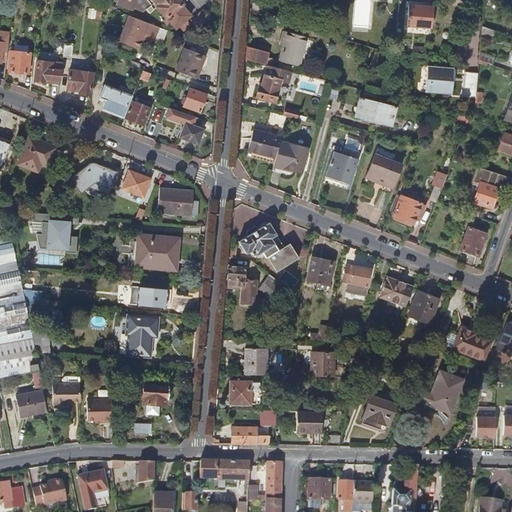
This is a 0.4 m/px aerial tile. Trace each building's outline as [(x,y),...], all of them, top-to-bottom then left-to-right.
[(117,0),(116,3),(131,9),(133,7),(142,10),(145,7),(148,11),(155,5),(165,18),(163,20),(166,24),(170,21),(176,28),(179,25),(183,30),(190,24),(186,19),(191,15),(182,4),(183,4),(179,0),(117,0)] [(370,24),(370,0),(353,0),(354,24),(370,24)] [(433,27),(434,2),(407,1),(406,26),(433,27)] [(273,7),(271,16),(280,18),(283,10),(273,7)] [(87,18),(95,18),(96,9),(89,8),(87,18)] [(197,27),(209,17),(203,10),(191,19),(197,27)] [(160,27),(129,15),(120,40),(139,48),(143,39),(145,34),(148,35),(156,38),(160,27)] [(493,38),(496,30),(482,25),(481,34),(493,38)] [(299,66),(307,37),(283,31),(280,41),(284,42),(279,61),(299,66)] [(6,62),(9,34),(2,34),(1,43),(0,42),(0,62),(1,62),(1,61),(6,62)] [(71,58),(73,43),(65,42),(63,56),(71,58)] [(104,59),(106,45),(98,42),(96,58),(104,59)] [(267,57),(268,52),(258,49),(259,46),(250,43),(249,47),(247,46),(247,48),(246,59),(267,64),(272,66),(274,59),(267,57)] [(27,52),(28,45),(15,44),(14,51),(27,52)] [(185,47),(175,69),(196,77),(205,55),(185,47)] [(28,73),(30,53),(27,52),(14,51),(10,51),(8,71),(28,73)] [(493,64),(496,57),(480,51),(479,59),(493,64)] [(142,69),(145,60),(131,55),(128,64),(142,69)] [(60,83),(62,62),(37,59),(34,80),(60,83)] [(272,101),(279,78),(287,80),(290,71),(272,66),(267,64),(264,74),(263,74),(260,85),(258,84),(254,96),(272,101)] [(451,92),(452,81),(449,81),(450,80),(450,78),(449,76),(448,74),(448,73),(446,72),(445,71),(443,70),(442,70),(443,67),(427,65),(425,83),(427,83),(426,93),(440,94),(440,91),(451,92)] [(452,81),(453,68),(443,67),(442,70),(443,70),(445,71),(446,72),(448,73),(448,74),(449,76),(450,78),(450,80),(449,81),(452,81)] [(90,95),(92,72),(70,69),(67,89),(79,91),(79,94),(90,95)] [(151,73),(143,70),(140,78),(148,80),(151,73)] [(29,91),(31,76),(25,77),(23,88),(29,91)] [(476,94),(478,77),(464,76),(463,92),(476,94)] [(122,116),(131,95),(105,85),(100,98),(106,100),(103,109),(122,116)] [(199,112),(207,93),(190,87),(183,105),(199,112)] [(372,121),(378,103),(358,97),(354,116),(372,121)] [(144,125),(151,107),(132,100),(125,117),(144,125)] [(390,125),(394,107),(378,103),(372,121),(390,125)] [(296,118),(298,110),(285,107),(283,115),(287,116),(296,118)] [(468,118),(459,115),(456,123),(466,126),(468,118)] [(185,122),(203,129),(205,122),(193,117),(191,120),(187,118),(185,122)] [(185,122),(179,137),(198,144),(204,129),(203,129),(185,122)] [(281,139),(282,136),(254,129),(249,150),(276,157),(281,139)] [(511,153),(511,134),(502,131),(496,149),(511,153)] [(0,161),(1,162),(10,139),(0,134),(0,161)] [(49,167),(57,148),(28,136),(17,165),(28,169),(32,160),(49,167)] [(302,171),(309,146),(281,139),(276,157),(274,164),(302,171)] [(349,184),(358,159),(357,158),(359,151),(344,146),(342,154),(334,151),(325,176),(349,184)] [(391,187),(401,163),(392,159),(391,162),(373,155),(364,176),(391,187)] [(111,188),(118,171),(99,164),(96,163),(93,162),(91,163),(89,164),(70,177),(80,192),(88,186),(108,194),(110,188),(111,188)] [(511,186),(511,185),(511,176),(484,168),(479,182),(498,187),(499,182),(511,186)] [(144,198),(151,179),(130,170),(122,189),(144,198)] [(436,201),(447,175),(438,171),(433,183),(435,184),(429,198),(436,201)] [(491,207),(498,187),(479,182),(477,187),(473,186),(471,191),(473,192),(472,194),(475,195),(473,201),(491,207)] [(191,215),(193,194),(177,192),(177,190),(160,188),(157,212),(191,215)] [(393,216),(401,195),(397,193),(388,214),(393,216)] [(419,218),(425,204),(401,195),(393,216),(394,216),(412,224),(413,224),(417,217),(419,218)] [(14,202),(6,207),(9,210),(16,205),(14,202)] [(130,209),(127,217),(133,219),(136,212),(130,209)] [(59,215),(34,213),(35,221),(43,221),(43,233),(38,233),(40,248),(50,248),(50,246),(67,247),(66,252),(78,253),(79,236),(68,235),(69,224),(59,223),(59,215)] [(80,216),(59,215),(59,223),(69,224),(80,224),(80,216)] [(412,224),(394,216),(393,219),(411,226),(412,224)] [(43,221),(35,221),(32,221),(35,233),(38,233),(43,233),(43,221)] [(276,271),(299,257),(290,241),(283,246),(281,247),(277,242),(280,241),(269,221),(259,227),(258,225),(255,225),(248,229),(246,233),(247,235),(238,240),(246,253),(251,250),(255,256),(271,246),(274,251),(267,255),(276,271)] [(479,256),(487,233),(468,227),(460,249),(479,256)] [(36,351),(31,326),(25,300),(23,289),(10,234),(0,235),(0,378),(32,372),(32,371),(40,369),(36,351)] [(176,270),(177,254),(172,254),(173,238),(138,234),(136,253),(135,264),(135,266),(176,270)] [(66,252),(67,247),(50,246),(50,248),(50,255),(66,256),(66,252)] [(325,292),(332,261),(312,257),(308,280),(318,282),(317,290),(325,292)] [(365,295),(371,268),(353,265),(347,264),(343,280),(349,282),(348,291),(365,295)] [(254,301),(256,278),(244,277),(245,267),(228,266),(226,286),(232,286),(232,283),(242,284),(240,300),(254,301)] [(271,298),(280,285),(268,275),(258,288),(271,298)] [(405,306),(413,287),(397,281),(397,282),(388,278),(380,296),(405,306)] [(165,306),(167,288),(132,285),(131,303),(165,306)] [(23,289),(25,300),(43,302),(43,291),(23,289)] [(429,323),(439,299),(418,290),(408,315),(429,323)] [(154,333),(156,312),(127,309),(125,331),(127,331),(126,351),(148,353),(149,333),(154,333)] [(511,319),(508,318),(498,347),(511,351),(511,319)] [(325,341),(328,325),(321,324),(319,333),(311,333),(310,341),(325,341)] [(48,352),(50,328),(31,326),(36,351),(48,352)] [(492,342),(473,334),(474,332),(462,327),(458,337),(453,335),(450,336),(447,343),(448,345),(454,348),(453,349),(484,361),(492,342)] [(374,333),(366,332),(365,341),(373,342),(374,333)] [(268,375),(268,348),(245,347),(244,374),(268,375)] [(372,370),(378,354),(366,350),(360,365),(372,370)] [(333,376),(334,351),(312,351),(312,376),(333,376)] [(450,411),(462,380),(441,372),(433,393),(426,390),(421,402),(429,405),(430,404),(450,411)] [(260,403),(260,381),(251,381),(251,380),(230,380),(229,403),(251,404),(251,403),(260,403)] [(80,401),(80,383),(62,383),(53,383),(52,404),(66,405),(66,401),(80,401)] [(168,398),(169,386),(144,384),(142,402),(145,403),(144,414),(158,415),(160,404),(166,404),(166,398),(168,398)] [(48,411),(44,390),(16,396),(20,416),(48,411)] [(391,418),(399,396),(386,392),(383,399),(370,395),(365,409),(366,409),(361,422),(378,428),(381,422),(388,425),(390,418),(391,418)] [(112,421),(112,398),(87,398),(86,418),(95,418),(100,418),(100,421),(112,421)] [(315,411),(315,402),(303,402),(303,410),(315,411)] [(275,422),(276,410),(266,410),(265,422),(275,422)] [(321,431),(322,411),(315,411),(303,410),(297,410),(296,431),(307,432),(307,431),(321,431)] [(511,414),(503,414),(503,434),(511,434),(511,414)] [(495,416),(476,416),(476,436),(494,436),(495,416)] [(152,433),(153,422),(136,422),(134,421),(130,419),(130,427),(135,427),(134,432),(152,433)] [(381,422),(378,428),(385,431),(388,425),(381,422)] [(270,444),(270,435),(255,435),(256,427),(231,427),(231,443),(270,444)] [(154,480),(155,461),(139,461),(139,483),(154,480)] [(248,480),(249,462),(225,461),(200,461),(199,491),(225,492),(226,489),(238,489),(238,480),(248,480)] [(279,501),(281,462),(267,461),(265,494),(265,500),(279,501)] [(414,511),(415,498),(419,465),(407,465),(406,479),(404,479),(404,490),(393,490),(391,511),(414,511)] [(108,489),(103,470),(77,475),(85,511),(96,508),(93,493),(108,489)] [(66,499),(61,477),(53,479),(53,481),(48,483),(40,485),(40,486),(32,487),(36,506),(66,499)] [(329,500),(330,479),(309,479),(308,499),(310,499),(322,500),(329,500)] [(352,503),(353,481),(338,480),(337,499),(344,500),(344,510),(345,510),(352,511),(352,503)] [(0,501),(12,499),(9,481),(0,482),(0,501)] [(371,504),(373,482),(353,481),(352,503),(371,504)] [(248,484),(248,486),(248,500),(260,500),(260,494),(260,485),(248,484)] [(172,511),(174,493),(153,492),(152,511),(172,511)] [(196,509),(196,493),(183,493),(182,509),(196,509)] [(430,511),(431,500),(415,498),(414,511),(430,511)] [(508,511),(509,510),(500,509),(494,508),(495,500),(481,498),(478,511),(508,511)] [(279,511),(280,501),(279,501),(265,500),(264,511),(279,511)] [(371,504),(352,503),(352,511),(351,511),(361,511),(361,509),(371,510),(371,504)]
